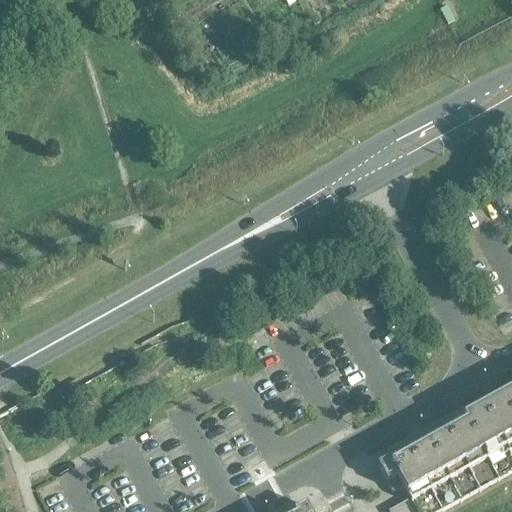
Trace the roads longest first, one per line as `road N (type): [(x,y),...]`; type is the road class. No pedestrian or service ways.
road 1 (secondary): [(0,375),(371,168)]
road 2 (residential): [(471,364),(371,168)]
road 3 (residential): [(471,364),(442,398),(321,465)]
road 4 (secondary): [(371,168),(511,93)]
